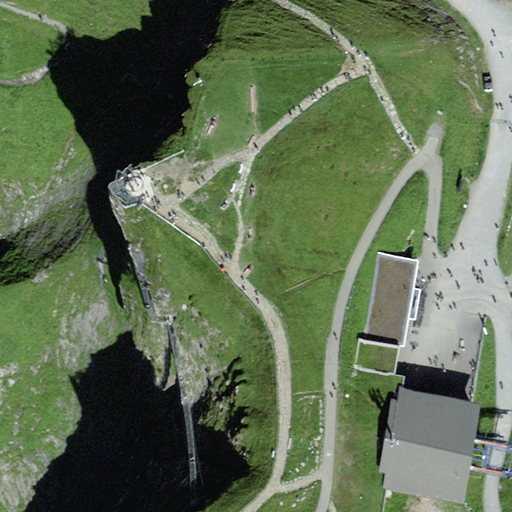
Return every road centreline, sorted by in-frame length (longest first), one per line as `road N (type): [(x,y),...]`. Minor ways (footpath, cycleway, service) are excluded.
road 1 (track): [(434,385),(447,301),(429,254),(434,162),(418,158),(354,263),(334,347),(328,461),(300,485),(272,489)]
road 2 (track): [(493,511),(508,382),(496,292),(447,301)]
